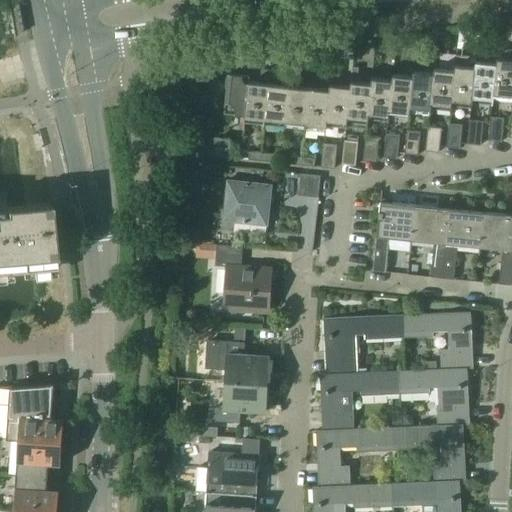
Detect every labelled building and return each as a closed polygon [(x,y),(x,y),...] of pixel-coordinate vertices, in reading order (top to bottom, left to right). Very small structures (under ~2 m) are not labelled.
[(511,48),(499,47),(497,63),(494,97),(511,98),(511,48)] [(453,103),(472,105),(473,106),(474,100),(473,100),(477,66),(476,66),(477,61),(477,56),(457,54),(455,69),(456,70),(452,103),(453,103)] [(477,61),(476,66),(477,66),(473,100),(474,100),(494,102),(494,97),(497,63),(477,61)] [(333,65),(331,84),(338,84),(340,66),(333,65)] [(435,67),(434,73),(435,73),(431,107),(432,107),(452,109),(453,103),(452,103),(456,70),(455,69),(435,67)] [(262,69),(261,80),(269,81),(270,70),(262,69)] [(414,71),(414,76),(410,110),(411,110),(431,112),(432,107),(431,107),(435,73),(434,73),(414,71)] [(245,120),(265,122),(270,83),(250,81),(250,76),(229,73),(225,113),(245,115),(245,120)] [(393,74),(393,79),(390,113),(410,115),(411,110),(410,110),(414,76),(393,74)] [(372,77),(372,83),(369,117),(390,119),(390,113),(393,79),(372,77)] [(352,81),(351,86),(348,120),(369,122),(369,117),(372,83),(352,81)] [(265,122),(286,124),(290,85),(270,83),(265,122)] [(331,84),(330,89),(331,89),(327,123),(328,123),(348,125),(348,120),(351,86),(331,84)] [(286,124),(306,127),(310,87),(290,85),(286,124)] [(310,87),(306,127),(327,129),(328,123),(327,123),(331,89),(330,89),(310,87)] [(491,116),(489,140),(502,141),(505,117),(491,116)] [(470,119),(468,143),(481,145),(484,121),(470,119)] [(447,147),(461,148),(463,124),(450,123),(447,147)] [(426,150),(440,151),(442,127),(429,126),(426,150)] [(405,153),(419,155),(421,131),(408,129),(405,153)] [(384,157),(398,158),(400,134),(387,133),(384,157)] [(364,160),(377,161),(380,138),(366,136),(364,160)] [(213,155),(229,157),(231,139),(215,137),(213,155)] [(358,141),(345,140),(343,163),(356,165),(358,141)] [(322,167),(335,168),(338,144),(324,143),(322,167)] [(249,159),(262,160),(263,152),(250,151),(249,159)] [(263,152),(262,160),(275,162),(275,154),(263,152)] [(289,163),(302,165),(303,156),(290,155),(289,163)] [(303,156),(302,165),(315,166),(316,158),(303,156)] [(300,174),(298,195),(319,197),(321,176),(300,174)] [(272,184),(228,180),(224,220),(268,225),(272,184)] [(377,236),(412,240),(416,205),(381,201),(377,236)] [(0,270),(32,268),(56,266),(49,203),(28,205),(7,206),(0,206),(0,270)] [(412,240),(446,243),(450,208),(416,205),(412,240)] [(446,243),(481,247),(484,212),(450,208),(446,243)] [(511,214),(484,212),(481,247),(511,250),(511,214)] [(182,225),(181,237),(195,238),(196,225),(182,225)] [(192,242),(191,246),(197,246),(196,257),(216,258),(216,265),(228,266),(225,309),(269,312),(272,268),(242,266),(243,246),(192,242)] [(376,247),(374,270),(386,271),(388,248),(376,247)] [(431,276),(443,277),(445,254),(433,253),(431,276)] [(445,254),(443,277),(454,279),(457,255),(445,254)] [(499,283),(511,285),(511,282),(511,261),(502,260),(499,283)] [(471,311),(404,314),(404,336),(434,334),(434,329),(449,329),(450,347),(441,347),(442,368),(467,367),(466,345),(473,345),(471,311)] [(332,350),(333,373),(358,372),(357,333),(365,332),(366,337),(404,336),(404,314),(324,317),(326,351),(332,350)] [(246,327),(236,327),(235,341),(209,340),(207,367),(227,368),(226,381),(268,383),(270,355),(244,354),(246,327)] [(400,370),(401,392),(430,390),(430,386),(440,385),(441,403),(437,404),(438,424),(464,423),(463,401),(469,401),(468,368),(474,368),(474,367),(467,367),(442,368),(400,370)] [(358,372),(333,373),(321,373),(322,407),(328,406),(329,429),(355,428),(353,389),(362,388),(362,393),(401,392),(400,370),(358,372)] [(268,383),(226,381),(224,408),(213,408),(212,420),(240,422),(241,410),(266,411),(268,383)] [(7,437),(19,438),(63,440),(64,418),(52,417),(54,383),(11,386),(7,437)] [(401,414),(393,415),(394,425),(402,425),(401,414)] [(410,414),(403,415),(404,425),(415,424),(414,418),(410,414)] [(396,426),(397,448),(427,447),(427,442),(442,441),(442,459),(434,460),(435,480),(460,479),(459,457),(465,457),(464,424),(470,424),(470,423),(464,423),(438,424),(396,426)] [(240,426),(240,436),(248,437),(248,427),(240,426)] [(325,463),(326,485),(351,484),(350,463),(341,464),(341,445),(358,445),(358,450),(397,448),(396,426),(355,428),(329,429),(317,430),(318,463),(325,463)] [(205,427),(205,435),(218,436),(218,427),(205,427)] [(19,438),(17,474),(48,476),(49,463),(61,464),(63,440),(19,438)] [(199,467),(197,491),(207,492),(257,495),(261,439),(243,438),(242,454),(210,452),(209,468),(199,467)] [(17,474),(14,510),(49,511),(58,511),(59,490),(47,489),(48,476),(17,474)] [(466,479),(460,479),(435,480),(393,482),(394,505),(423,504),(423,499),(438,498),(438,511),(461,511),(460,480),(466,480),(466,479)] [(326,485),(313,486),(314,511),(346,511),(346,502),(355,502),(355,507),(394,505),(393,482),(351,484),(326,485)] [(255,511),(257,495),(207,492),(205,511),(255,511)]
